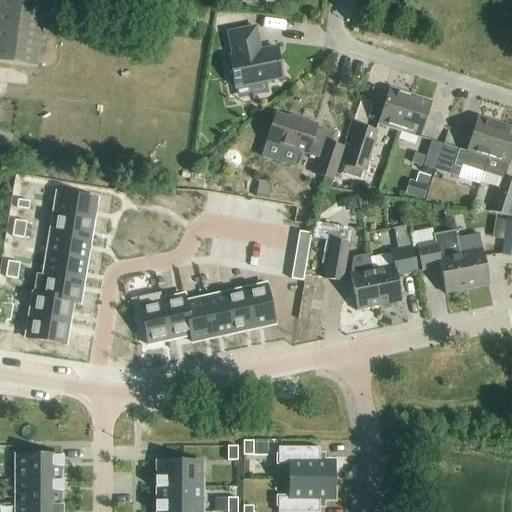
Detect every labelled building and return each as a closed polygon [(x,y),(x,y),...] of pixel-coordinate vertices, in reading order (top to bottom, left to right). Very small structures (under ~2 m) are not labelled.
[(26,0),(0,0),(0,65),(37,71),(47,3),(26,0)] [(236,90),(282,80),(276,50),(260,53),(256,29),(229,35),(233,58),(230,59),(236,90)] [(399,133),(411,97),(389,91),(378,126),(399,133)] [(411,97),(399,133),(421,140),(432,104),(411,97)] [(276,116),(267,144),(262,159),(294,169),(299,154),(308,157),(314,136),(317,127),(300,122),(300,123),(276,116)] [(484,175),(499,126),(478,119),(466,155),(444,147),(435,173),(458,180),(462,168),(484,175)] [(339,176),(360,183),(376,133),(355,126),(339,176)] [(511,129),(499,126),(484,175),(504,181),(493,214),(507,219),(511,203),(511,180),(506,179),(511,159),(511,129)] [(435,173),(444,147),(432,143),(426,159),(415,155),(412,165),(435,173)] [(329,196),(333,182),(343,150),(326,144),(316,177),(323,179),(319,193),(329,196)] [(197,169),(194,197),(209,199),(212,171),(197,169)] [(418,175),(416,183),(416,185),(409,183),(405,197),(423,202),(430,178),(418,175)] [(57,196),(53,216),(93,223),(97,202),(57,196)] [(340,201),(343,212),(355,209),(352,198),(340,201)] [(18,203),(16,210),(28,212),(29,204),(18,203)] [(53,216),(50,237),(90,243),(93,223),(53,216)] [(500,256),(511,257),(511,222),(505,221),(500,256)] [(14,223),(13,231),(25,233),(26,225),(14,223)] [(372,271),(380,309),(402,305),(397,278),(417,274),(408,227),(393,230),(397,250),(391,252),(393,267),(372,271)] [(13,231),(12,239),(24,241),(25,233),(13,231)] [(300,233),(299,241),(311,243),(312,235),(300,233)] [(460,255),(457,240),(456,240),(455,233),(433,237),(434,243),(417,246),(422,273),(440,270),(445,296),(467,292),(460,255)] [(457,240),(460,255),(467,292),(489,288),(479,236),(457,240)] [(50,237),(47,257),(87,264),(90,243),(50,237)] [(299,241),(298,249),(309,251),(311,243),(299,241)] [(342,284),(349,246),(331,243),(325,281),(342,284)] [(298,249),(296,257),(308,259),(309,251),(298,249)] [(380,309),(372,271),(371,271),(369,256),(352,259),(350,275),(357,313),(380,309)] [(47,257),(43,277),(83,284),(87,264),(47,257)] [(296,257),(295,264),(307,266),(308,259),(296,257)] [(8,264),(6,271),(18,273),(19,266),(8,264)] [(295,264),(294,272),(305,274),(307,266),(295,264)] [(6,271),(5,279),(17,281),(18,273),(6,271)] [(294,272),(292,280),(304,282),(305,274),(294,272)] [(36,276),(33,297),(73,304),(80,306),(83,284),(43,277),(36,276)] [(265,287),(245,292),(253,331),(274,327),(265,287)] [(245,292),(224,296),(233,336),(253,331),(245,292)] [(160,295),(138,300),(148,347),(170,342),(161,302),(160,295)] [(224,296),(204,300),(213,340),(233,336),(224,296)] [(33,297),(29,318),(69,325),(73,304),(33,297)] [(184,298),(161,302),(170,342),(190,338),(191,338),(184,305),(185,305),(184,298)] [(185,305),(184,305),(191,338),(190,338),(192,345),(213,340),(204,300),(185,305)] [(1,306),(0,309),(0,313),(11,315),(13,307),(1,306)] [(0,313),(0,321),(10,323),(11,315),(0,313)] [(29,318),(25,340),(66,347),(69,325),(29,318)] [(253,444),(243,444),(243,458),(253,458),(253,444)] [(227,449),(227,463),(237,463),(238,449),(227,449)] [(289,465),(289,483),(334,483),(334,463),(320,463),(320,450),(278,450),(278,465),(289,465)] [(16,458),(16,483),(61,483),(61,459),(16,458)] [(157,490),(202,490),(202,465),(157,465),(157,490)] [(16,508),(61,508),(61,483),(16,483),(16,508)] [(334,483),(289,483),(289,500),(278,500),(277,511),(319,511),(319,502),(334,502),(334,483)] [(157,490),(156,511),(202,511),(202,490),(157,490)] [(227,501),(227,511),(237,511),(237,501),(227,501)]
